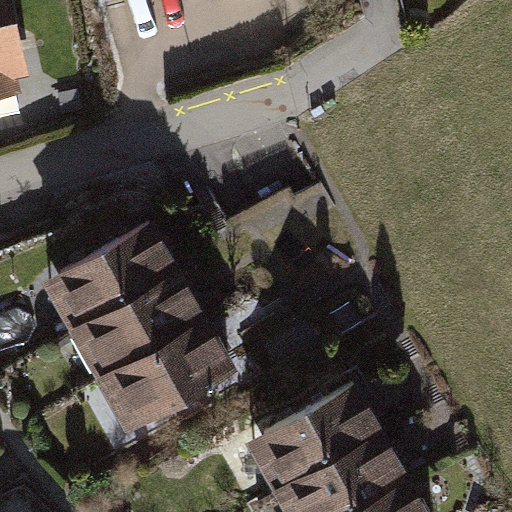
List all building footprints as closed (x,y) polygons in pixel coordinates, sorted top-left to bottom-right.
[(0,0),(0,105),(19,102),(11,67),(18,66),(3,0),(0,0)] [(150,220),(61,270),(88,318),(177,268),(150,220)] [(204,317),(177,268),(88,318),(115,365),(204,317)] [(115,365),(142,413),(230,364),(204,317),(115,365)] [(353,380),(265,429),(292,478),(380,429),(353,380)] [(343,511),(407,477),(380,429),(292,478),(311,511),(343,511)] [(343,511),(426,511),(407,477),(343,511)]
